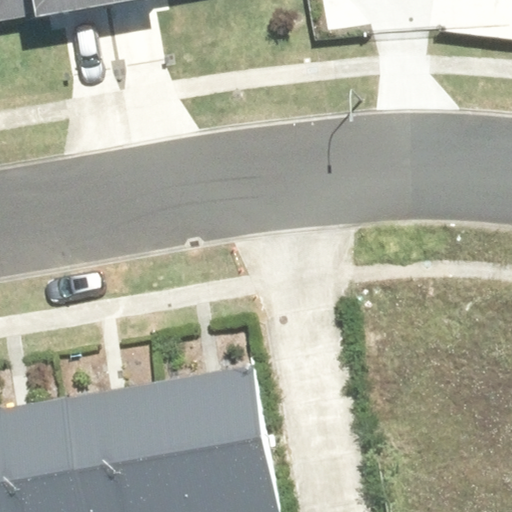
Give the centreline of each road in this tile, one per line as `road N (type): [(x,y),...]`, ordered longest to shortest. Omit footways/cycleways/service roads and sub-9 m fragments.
road 1 (residential): [(269,174),(326,511)]
road 2 (residential): [(0,221),(269,174)]
road 3 (residential): [(269,174),(351,166),(511,170)]
